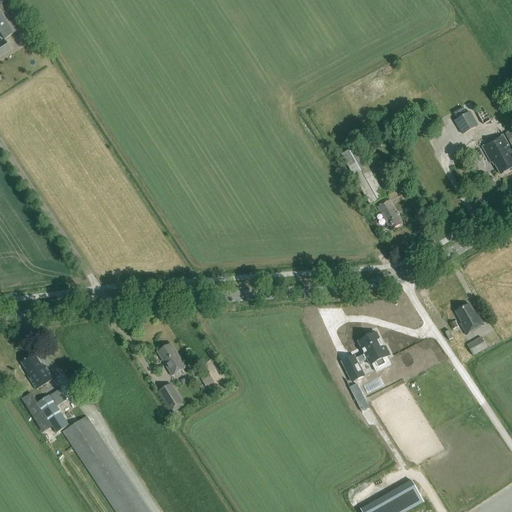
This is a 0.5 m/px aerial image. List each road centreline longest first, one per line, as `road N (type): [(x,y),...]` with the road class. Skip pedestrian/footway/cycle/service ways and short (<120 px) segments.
road 1 (tertiary): [(0,319),(388,281),(511,216)]
road 2 (track): [(390,266),(511,446)]
road 3 (track): [(104,306),(0,140)]
